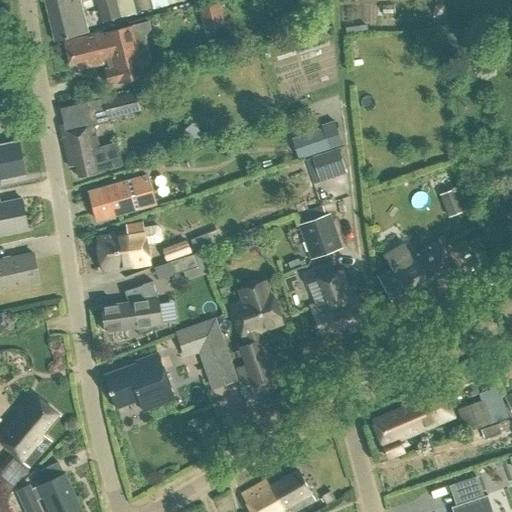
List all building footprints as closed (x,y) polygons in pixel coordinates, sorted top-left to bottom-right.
[(44,0),(55,41),(87,33),(78,0),(44,0)] [(283,0),(285,9),(309,3),(308,0),(283,0)] [(219,1),(199,6),(204,30),(224,25),(219,1)] [(146,76),(132,25),(64,43),(70,66),(80,63),(82,69),(106,63),(107,67),(104,68),(109,84),(146,76)] [(360,44),(362,67),(374,66),(372,44),(360,44)] [(107,117),(139,110),(135,92),(104,99),(107,117)] [(96,171),(122,165),(116,144),(99,147),(93,126),(84,128),(82,120),(69,123),(71,131),(62,133),(70,166),(76,165),(78,177),(97,172),(96,171)] [(296,137),(303,157),(330,147),(323,128),(296,137)] [(0,178),(25,173),(18,142),(0,146),(0,178)] [(312,157),(318,177),(345,167),(339,148),(312,157)] [(147,176),(127,182),(89,192),(97,221),(155,205),(147,176)] [(472,206),(463,184),(441,192),(450,215),(472,206)] [(0,203),(0,235),(28,230),(21,199),(0,203)] [(299,224),(311,258),(338,249),(326,215),(299,224)] [(157,225),(144,227),(143,222),(126,225),(127,233),(97,239),(103,271),(150,263),(146,244),(159,242),(162,238),(160,228),(157,225)] [(193,235),(195,239),(190,241),(194,251),(211,244),(207,233),(201,236),(200,233),(193,235)] [(163,250),(166,260),(190,250),(186,241),(163,250)] [(375,278),(392,307),(435,282),(439,289),(457,279),(437,244),(375,278)] [(0,290),(39,282),(32,253),(0,259),(0,290)] [(169,262),(174,274),(199,265),(195,253),(169,262)] [(310,306),(321,335),(346,325),(349,333),(364,328),(356,289),(350,291),(341,269),(329,274),(325,264),(331,262),(330,261),(302,273),(307,284),(318,280),(326,300),(310,306)] [(238,290),(242,301),(230,305),(242,337),(244,337),(246,344),(240,347),(254,391),(269,385),(270,389),(280,386),(265,338),(262,339),(259,331),(282,323),(272,295),(270,295),(265,280),(238,290)] [(152,333),(151,331),(158,329),(157,325),(162,325),(158,297),(157,297),(152,281),(142,284),(142,285),(125,291),(128,302),(102,306),(106,332),(136,327),(139,335),(149,331),(150,333),(152,333)] [(206,366),(228,358),(214,319),(177,333),(185,355),(200,350),(206,366)] [(115,408),(138,399),(142,410),(175,398),(158,353),(136,361),(136,364),(104,376),(115,408)] [(185,361),(172,364),(177,385),(190,381),(185,361)] [(477,403),(456,411),(465,435),(506,420),(496,390),(475,397),(477,403)] [(373,422),(388,458),(403,452),(399,441),(457,417),(446,391),(373,422)] [(0,434),(0,441),(9,449),(29,468),(51,441),(44,434),(60,415),(34,394),(0,434)] [(511,427),(488,429),(489,448),(511,446),(511,427)] [(298,471),(269,487),(280,506),(281,506),(284,511),(290,511),(314,499),(298,471)] [(16,491),(26,511),(41,511),(37,501),(43,498),(49,511),(82,511),(64,474),(31,490),(29,485),(16,491)] [(242,495),(251,511),(284,511),(281,506),(280,506),(269,487),(265,481),(242,495)] [(452,511),(493,511),(487,494),(483,495),(451,506),(452,511)]
